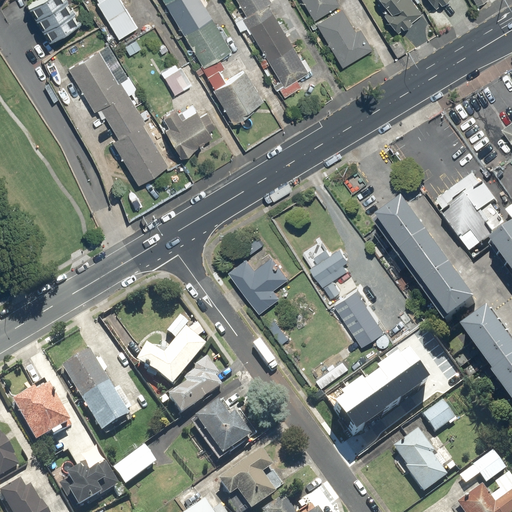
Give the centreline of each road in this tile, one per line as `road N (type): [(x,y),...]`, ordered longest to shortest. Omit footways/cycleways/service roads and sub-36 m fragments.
road 1 (secondary): [(167,239),(511,29)]
road 2 (residential): [(367,511),(167,239)]
road 3 (secondary): [(0,336),(167,239)]
